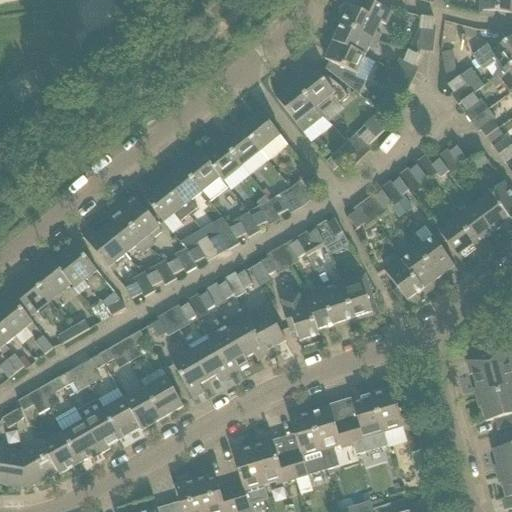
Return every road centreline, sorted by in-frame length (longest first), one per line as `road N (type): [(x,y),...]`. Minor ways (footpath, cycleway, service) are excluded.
road 1 (residential): [(0,262),(293,27),(308,0)]
road 2 (residential): [(63,511),(265,394),(424,339)]
road 3 (residential): [(469,511),(424,339)]
